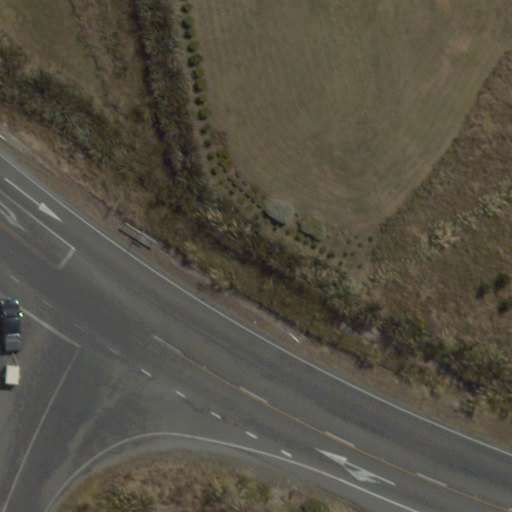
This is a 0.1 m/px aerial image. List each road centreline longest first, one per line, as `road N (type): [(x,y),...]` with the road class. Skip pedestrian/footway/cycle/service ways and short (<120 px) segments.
road 1 (secondary): [(102,304),(336,438),(511,510)]
road 2 (tertiary): [(102,304),(2,511)]
road 3 (secondary): [(0,224),(102,304)]
